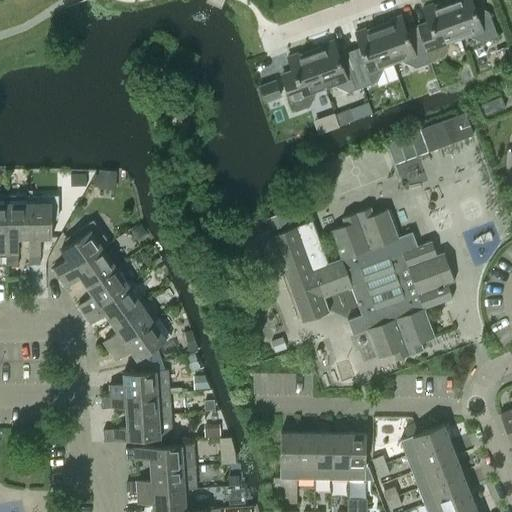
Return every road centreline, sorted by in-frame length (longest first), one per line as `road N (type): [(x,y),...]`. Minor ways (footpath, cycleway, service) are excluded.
road 1 (residential): [(103,511),(99,479),(80,455),(67,330),(0,325)]
road 2 (residential): [(255,404),(480,408)]
